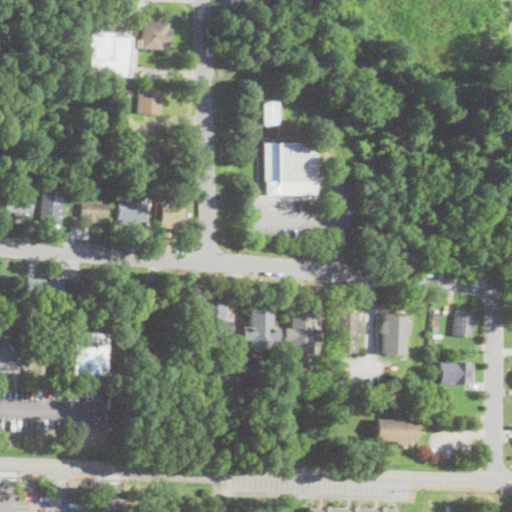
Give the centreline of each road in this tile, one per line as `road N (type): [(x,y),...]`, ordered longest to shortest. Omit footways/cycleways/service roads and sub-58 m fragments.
road 1 (residential): [(491,479),(495,305),(488,288),(0,246)]
road 2 (tertiary): [(511,480),(0,462)]
road 3 (residential): [(201,0),(208,262)]
